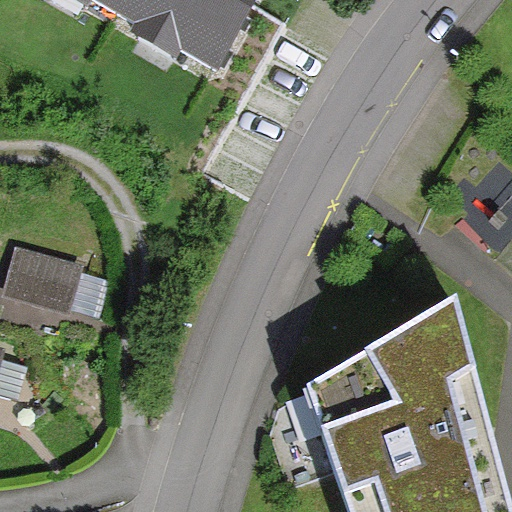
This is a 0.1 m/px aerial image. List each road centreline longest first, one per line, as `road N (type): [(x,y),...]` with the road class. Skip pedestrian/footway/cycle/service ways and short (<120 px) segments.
road 1 (residential): [(201,466),(282,215),(422,0)]
road 2 (residential): [(201,466),(122,474),(25,511)]
